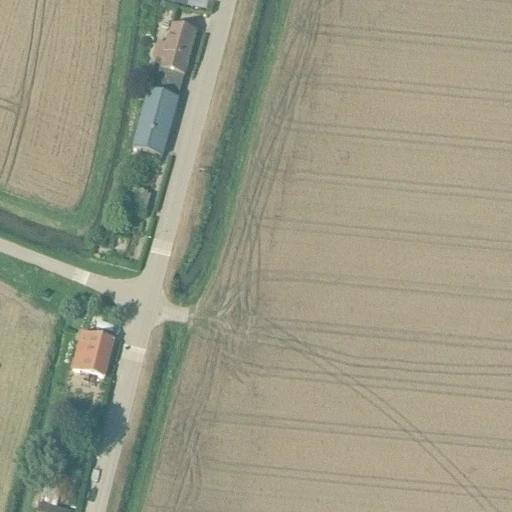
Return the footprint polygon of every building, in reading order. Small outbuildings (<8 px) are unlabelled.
[(184,79),(196,35),(171,28),(165,48),(156,45),(152,61),(161,64),(158,73),(184,79)] [(162,160),(178,103),(148,95),(132,153),(162,160)] [(144,223),(151,199),(122,190),(115,214),(144,223)] [(104,382),(113,344),(82,336),(72,374),(104,382)] [(69,461),(72,446),(54,442),(51,457),(69,461)] [(56,511),(60,495),(42,491),(37,511),(56,511)]
